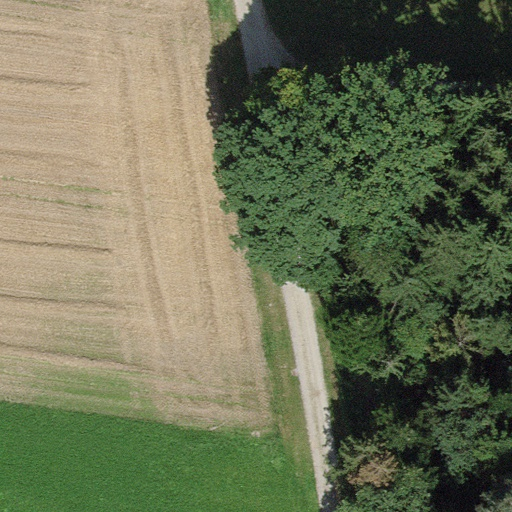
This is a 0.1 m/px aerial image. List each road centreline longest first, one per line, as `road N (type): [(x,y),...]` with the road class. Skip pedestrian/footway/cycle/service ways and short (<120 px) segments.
road 1 (track): [(334,511),(251,0)]
road 2 (track): [(264,81),(511,96)]
